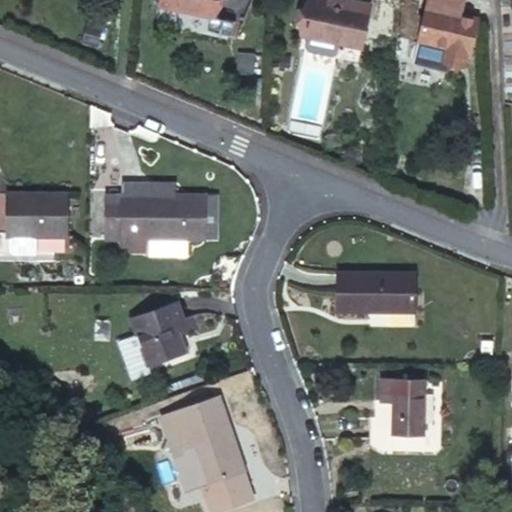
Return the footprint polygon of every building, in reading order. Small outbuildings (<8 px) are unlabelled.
[(335,0),(335,1),(327,0),(291,0),(287,29),(346,41),(353,0),(335,0)] [(446,0),(410,0),(400,35),(430,43),(426,57),(445,63),(447,49),(452,50),(461,15),(444,11),(446,0)] [(321,112),(311,111),(316,72),(297,70),(289,133),(318,137),(321,112)] [(113,221),(112,240),(138,242),(138,232),(200,235),(201,219),(207,219),(208,201),(203,201),(203,190),(204,187),(169,185),(140,183),(141,173),(118,170),(116,185),(113,221)] [(169,185),(170,175),(141,173),(140,183),(169,185)] [(2,178),(0,206),(0,223),(3,223),(2,237),(13,242),(31,243),(32,225),(61,227),(64,181),(2,178)] [(116,185),(101,184),(98,220),(113,221),(116,185)] [(213,188),(203,190),(203,201),(208,201),(207,219),(201,219),(200,235),(210,235),(213,188)] [(412,266),(332,264),(332,304),(411,305),(412,266)] [(174,287),(127,301),(144,350),(182,338),(173,307),(179,305),(174,287)] [(421,374),(377,371),(375,397),(387,398),(386,413),(363,411),(362,433),(384,435),(385,426),(419,427),(421,374)] [(241,458),(215,387),(171,401),(187,447),(171,452),(181,480),(196,475),(206,504),(243,492),(231,462),(241,458)] [(187,447),(171,401),(155,407),(171,452),(187,447)] [(253,489),(241,458),(231,462),(243,492),(253,489)]
